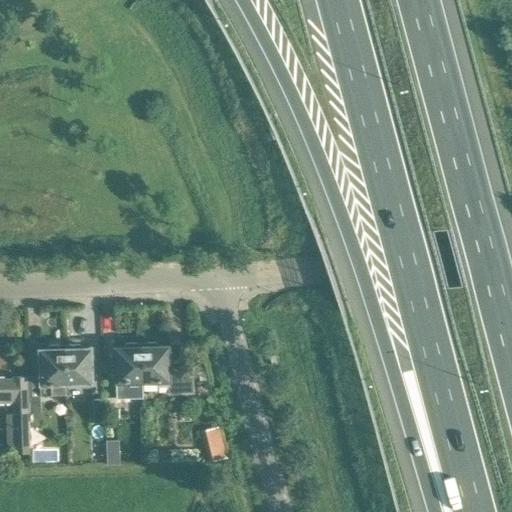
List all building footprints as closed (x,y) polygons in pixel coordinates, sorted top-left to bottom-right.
[(143,383),(140,347),(141,342),(126,343),(124,345),(124,347),(114,347),(115,384),(116,384),(117,399),(143,398),(143,383)] [(181,394),(180,369),(168,370),(167,346),(157,346),(157,344),(155,342),(141,342),(140,347),(143,383),(157,383),(157,385),(168,385),(169,389),(168,394),(181,394)] [(93,388),(90,348),(81,348),(80,346),(79,344),(64,345),(64,349),(66,382),(81,382),(81,388),(93,388)] [(47,349),(38,350),(39,385),(40,385),(40,394),(51,394),(51,396),(66,396),(66,382),(64,349),(64,345),(49,345),(47,347),(47,349)] [(0,402),(13,403),(13,414),(13,434),(28,434),(27,413),(27,400),(28,400),(27,376),(26,376),(11,376),(11,378),(0,377),(0,402)] [(106,422),(105,398),(92,398),(93,423),(106,422)] [(28,400),(27,400),(27,413),(28,413),(29,424),(41,424),(41,400),(28,400)] [(119,439),(106,440),(107,464),(120,464),(119,439)]
